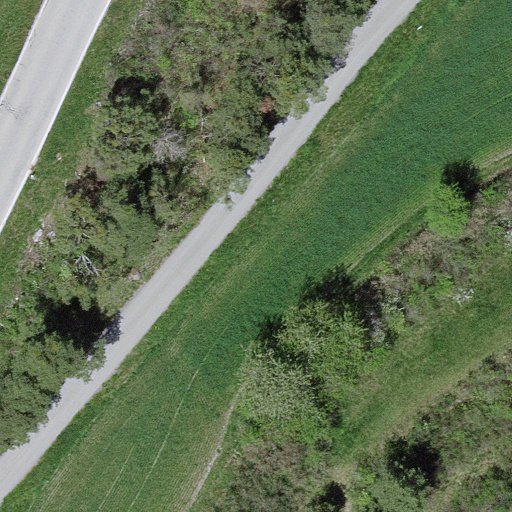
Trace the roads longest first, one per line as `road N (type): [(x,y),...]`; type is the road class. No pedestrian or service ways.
road 1 (unclassified): [(0,478),(402,0)]
road 2 (tertiary): [(0,181),(89,0)]
